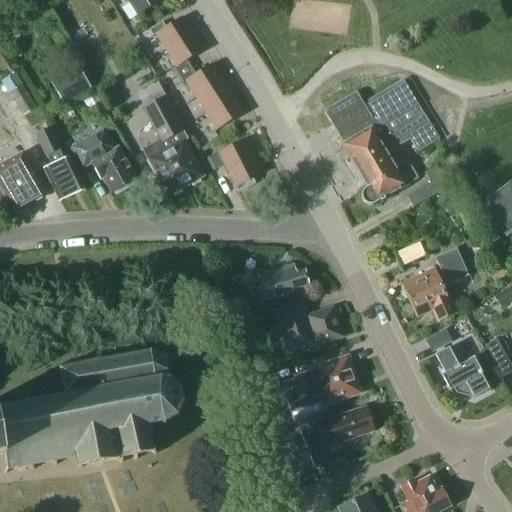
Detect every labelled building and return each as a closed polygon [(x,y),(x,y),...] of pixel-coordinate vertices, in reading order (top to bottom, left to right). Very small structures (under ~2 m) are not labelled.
[(127,0),(138,15),(161,0),(127,0)] [(511,0),(480,0),(490,10),(483,16),(510,49),(511,46),(511,0)] [(165,48),(190,33),(180,16),(164,26),(161,21),(147,30),(151,36),(156,33),(165,48)] [(176,75),(190,66),(186,59),(201,50),(190,33),(165,48),(176,65),(172,68),(176,75)] [(195,95),(220,80),(210,63),(194,73),(190,66),(176,75),(180,82),(185,79),(195,95)] [(52,82),(64,104),(91,88),(78,67),(52,82)] [(36,108),(16,73),(3,81),(23,116),(36,108)] [(374,79),(337,101),(345,115),(344,116),(350,126),(351,126),(357,136),(340,146),(365,188),(363,190),(361,192),(360,195),(361,200),(363,203),(367,204),(370,204),(375,202),(378,200),(380,203),(384,200),(383,199),(390,195),(401,212),(447,185),(427,150),(433,124),(435,124),(440,106),(439,105),(441,96),(415,90),(416,89),(399,85),(399,86),(374,79)] [(205,112),(231,96),(220,80),(195,95),(205,112)] [(159,83),(138,94),(162,139),(146,148),(170,193),(204,175),(185,140),(188,138),(159,83)] [(98,95),(85,101),(97,121),(109,114),(101,101),(98,95)] [(231,96),(205,112),(215,128),(241,112),(231,96)] [(477,108),(468,148),(496,154),(505,114),(477,108)] [(511,116),(505,114),(496,154),(511,157),(511,116)] [(64,159),(60,151),(62,150),(52,128),(35,135),(46,158),(48,157),(52,165),(44,169),(59,201),(83,189),(68,157),(64,159)] [(119,146),(116,148),(104,128),(72,147),(84,167),(93,161),(102,176),(105,175),(115,191),(137,177),(119,146)] [(227,170),(254,156),(245,139),(207,158),(213,170),(224,165),(227,170)] [(22,155),(0,167),(0,189),(13,212),(44,194),(22,155)] [(254,156),(227,170),(235,187),(244,182),(247,187),(255,183),(252,178),(263,173),(254,156)] [(480,165),(478,174),(490,176),(492,168),(480,165)] [(492,168),(490,176),(501,179),(504,171),(492,168)] [(394,253),(400,265),(424,254),(418,242),(394,253)] [(402,284),(417,315),(433,308),(439,321),(455,313),(443,288),(469,276),(456,248),(436,258),(441,272),(436,274),(434,268),(421,274),(422,276),(402,284)] [(305,270),(297,273),(294,264),(258,274),(266,301),(277,298),(277,300),(293,296),(292,290),(310,285),(305,270)] [(501,265),(493,269),(501,284),(509,280),(501,265)] [(511,285),(494,297),(502,308),(511,301),(511,285)] [(313,342),(314,345),(342,337),(333,309),(307,316),(302,301),(275,309),(287,350),(313,342)] [(426,339),(432,350),(449,340),(444,329),(426,339)] [(497,340),(484,347),(492,361),(505,354),(497,340)] [(152,449),(147,425),(160,422),(162,429),(166,428),(164,421),(174,416),(177,419),(179,416),(177,414),(182,405),(186,404),(186,401),(181,401),(181,391),(183,388),(181,386),(178,388),(170,381),(171,376),(168,375),(167,378),(160,378),(166,373),(169,373),(170,372),(167,371),(165,357),(168,355),(166,351),(162,354),(152,351),(151,345),(147,346),(148,352),(133,355),(132,349),(130,349),(131,355),(117,358),(116,352),(113,353),(114,358),(104,360),(102,352),(97,353),(98,361),(90,363),(88,353),(83,354),(85,364),(62,369),(58,366),(56,369),(61,373),(65,394),(0,407),(0,454),(3,454),(6,467),(3,471),(5,473),(9,469),(30,464),(30,469),(34,468),(33,464),(53,460),(54,464),(57,463),(56,459),(76,455),(78,464),(73,465),(74,471),(84,469),(83,465),(116,458),(117,463),(123,462),(122,457),(134,455),(134,458),(136,457),(135,455),(152,452),(155,453),(156,451),(152,449)] [(472,356),(456,365),(447,347),(434,354),(444,372),(440,374),(448,390),(470,397),(486,389),(478,373),(480,372),(472,356)] [(352,378),(352,376),(350,370),(351,367),(349,364),(346,357),(312,368),(314,375),(309,376),(308,374),(292,379),(301,408),(317,403),(316,401),(322,399),(323,403),(356,392),(354,387),(355,379),(352,378)] [(282,394),(275,374),(241,385),(248,406),(282,394)] [(303,418),(307,429),(315,426),(322,445),(338,440),(339,441),(371,431),(362,406),(330,417),(328,410),(303,418)] [(305,442),(301,444),(298,436),(275,445),(273,446),(269,437),(255,442),(266,470),(279,464),(284,478),(314,465),(305,442)] [(436,490),(428,476),(415,483),(413,480),(400,487),(408,501),(404,503),(408,511),(435,511),(449,505),(440,488),(436,490)] [(377,511),(369,493),(337,508),(338,511),(377,511)]
